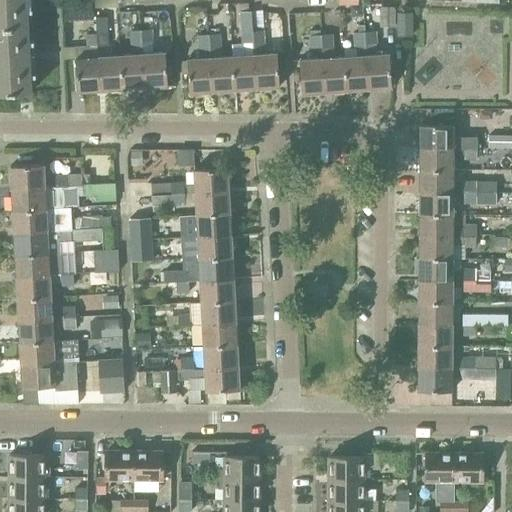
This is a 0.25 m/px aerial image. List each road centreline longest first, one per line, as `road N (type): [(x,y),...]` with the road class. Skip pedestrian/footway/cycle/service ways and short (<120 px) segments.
road 1 (residential): [(380,425),(378,156),(348,131),(273,129)]
road 2 (residential): [(273,129),(289,424)]
road 3 (residential): [(289,424),(0,422)]
road 4 (residential): [(273,129),(0,128)]
road 5 (residential): [(511,426),(380,425)]
